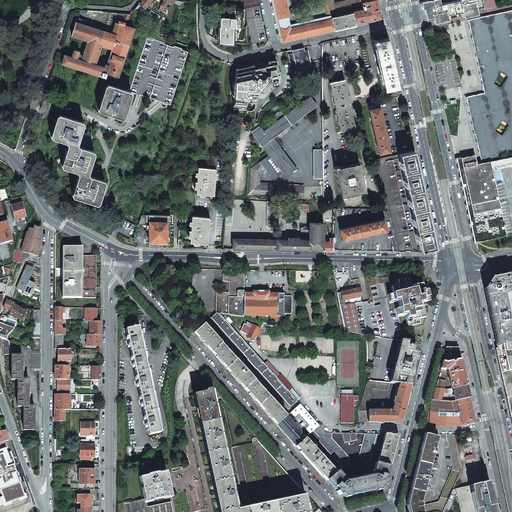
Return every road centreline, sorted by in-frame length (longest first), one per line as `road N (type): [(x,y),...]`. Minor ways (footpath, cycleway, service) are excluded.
road 1 (tertiary): [(447,263),(117,252)]
road 2 (residential): [(329,502),(117,264)]
road 3 (residential): [(51,217),(42,509)]
road 4 (residential): [(470,268),(417,15)]
road 5 (secondary): [(394,20),(447,263)]
road 6 (residential): [(107,511),(108,298),(117,264)]
road 7 (residential): [(443,310),(468,345),(504,511)]
road 8 (secondary): [(443,310),(395,498),(382,509)]
road 9 (residential): [(511,453),(470,268)]
road 10 (residential): [(14,162),(64,6)]
road 11 (residential): [(42,509),(0,393)]
road 12 (residential): [(277,47),(394,20)]
road 13 (residential): [(202,0),(212,50),(234,56),(277,47)]
